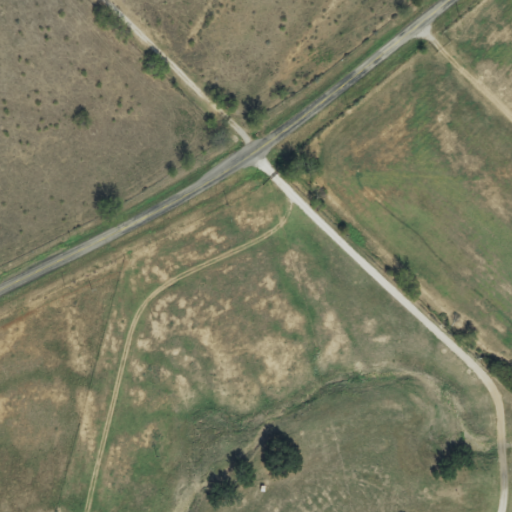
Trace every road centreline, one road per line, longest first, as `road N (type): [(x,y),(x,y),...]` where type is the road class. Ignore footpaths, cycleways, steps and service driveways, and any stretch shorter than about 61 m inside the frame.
road 1 (tertiary): [(0,288),(237,163),(446,0)]
road 2 (residential): [(246,155),(91,0)]
